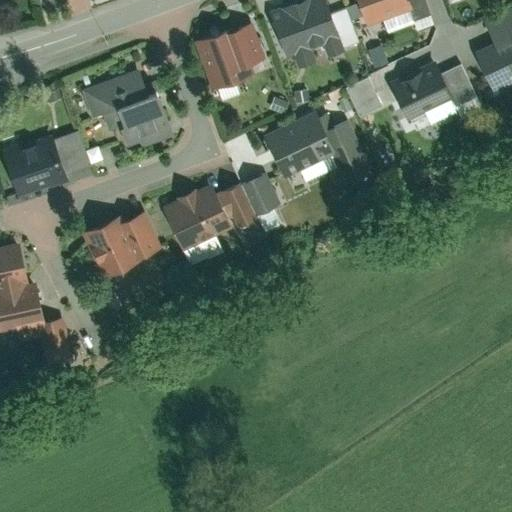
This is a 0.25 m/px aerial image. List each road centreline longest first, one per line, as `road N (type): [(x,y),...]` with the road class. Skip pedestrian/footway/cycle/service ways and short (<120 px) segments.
road 1 (residential): [(158,3),(206,149),(29,214)]
road 2 (residential): [(0,59),(158,3)]
road 3 (residential): [(29,214),(106,362)]
